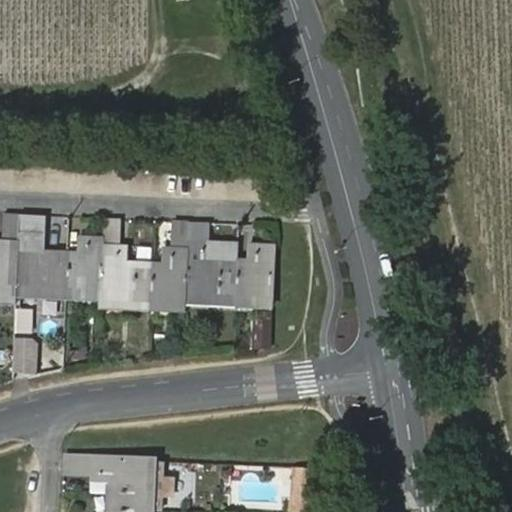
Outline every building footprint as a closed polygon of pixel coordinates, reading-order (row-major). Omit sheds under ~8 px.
[(0,298),(18,299),(19,292),(64,293),(100,294),(99,301),(148,303),(185,303),(184,296),(271,299),(272,243),(254,243),(253,258),(246,258),(234,257),(210,257),(202,256),(203,241),(186,240),(187,222),(170,221),(168,247),(168,263),(160,263),(150,263),(127,262),(120,262),(120,246),(119,219),(102,218),(102,238),(86,238),(86,253),(77,253),(66,252),(41,252),(34,251),(34,236),(19,236),(20,215),(0,214),(0,216),(0,298)] [(77,238),(77,253),(86,253),(86,238),(77,238)] [(270,318),(250,317),(249,341),(270,341),(270,318)] [(13,347),(12,370),(25,370),(26,348),(13,347)] [(91,472),(91,456),(64,455),(63,471),(91,472)] [(146,511),(146,508),(158,508),(159,494),(170,494),(170,473),(160,473),(161,458),(148,458),(91,456),(91,472),(90,490),(108,491),(106,511),(146,511)] [(308,511),(312,465),(289,463),(286,511),(292,511),(308,511)]
